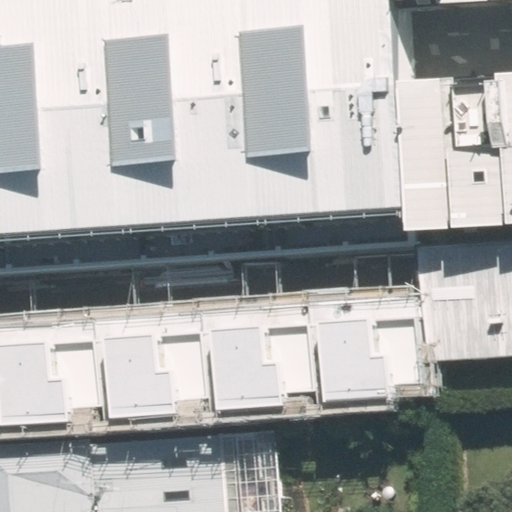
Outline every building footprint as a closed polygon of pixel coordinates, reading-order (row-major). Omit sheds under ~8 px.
[(421,0),(0,0),(0,275),(441,239),(421,0)] [(511,8),(511,0),(456,0),(457,13),(511,8)] [(511,91),(461,95),(471,226),(511,222),(511,91)] [(511,352),(511,222),(471,226),(484,355),(511,352)] [(0,323),(0,425),(450,393),(443,292),(0,323)] [(265,511),(262,434),(0,446),(0,511),(265,511)]
